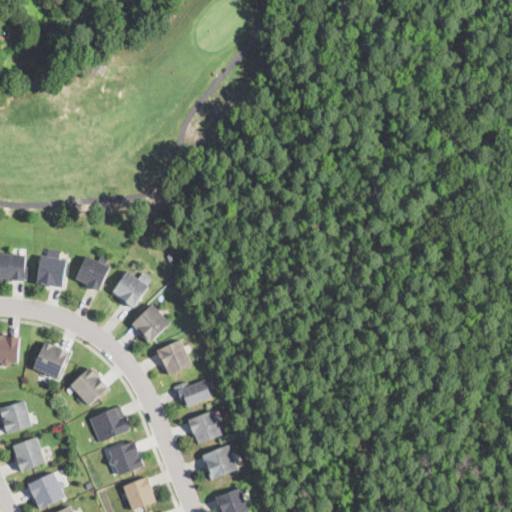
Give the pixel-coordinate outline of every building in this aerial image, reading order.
[(60,256),(68,258),(64,286),(50,283),(50,285),(38,282),(42,253),(48,254),(49,247),(61,249),(60,256)] [(29,267),(28,277),(26,277),(25,279),(13,278),(13,280),(7,280),(7,278),(0,277),(1,252),(27,253),(26,266),(29,267)] [(175,259),(170,261),(167,254),(173,252),(175,259)] [(110,257),(107,263),(111,265),(99,289),(88,283),(87,285),(83,282),(84,280),(76,277),(88,254),(99,259),(102,254),(110,257)] [(129,269),(139,276),(144,270),(153,277),(149,283),(150,284),(135,306),(124,298),(123,299),(112,292),(129,269)] [(171,321),(151,341),(145,335),(144,336),(141,333),(142,332),(133,322),(153,302),(171,321)] [(8,336),(9,333),(20,334),(18,361),(12,360),(6,365),(1,359),(0,358),(0,332),(5,333),(4,335),(8,336)] [(193,363),(170,373),(166,362),(164,363),(157,348),(181,337),(193,363)] [(55,344),(57,345),(58,343),(71,348),(58,376),(34,365),(46,338),(56,343),(55,344)] [(97,373),(98,375),(99,374),(109,384),(107,386),(109,389),(100,398),(98,395),(90,403),(75,387),(70,392),(67,388),(91,365),(98,372),(97,373)] [(212,394),(189,403),(186,395),(181,397),(176,383),(185,379),(187,385),(205,378),(212,394)] [(33,423),(7,430),(4,420),(6,420),(5,415),(3,416),(0,405),(25,398),(33,423)] [(132,426),(101,440),(91,418),(122,404),(132,426)] [(223,432),(198,442),(189,417),(213,407),(223,432)] [(47,462),(21,470),(18,460),(20,459),(19,455),(17,455),(13,443),(38,434),(47,462)] [(119,472),(117,466),(110,461),(113,455),(110,447),(135,438),(144,463),(119,472)] [(239,468),(211,478),(202,452),(230,442),(239,468)] [(66,496),(40,508),(37,500),(38,500),(37,497),(35,497),(28,482),(55,470),(66,496)] [(134,508),(124,484),(148,475),(158,499),(134,508)] [(93,485),(88,487),(85,481),(90,479),(93,485)] [(250,511),(247,511),(223,511),(217,495),(241,486),(250,511)] [(76,511),(52,511),(73,503),(76,511)]
